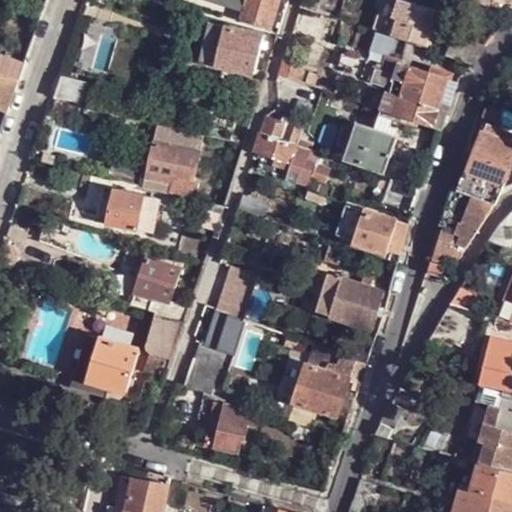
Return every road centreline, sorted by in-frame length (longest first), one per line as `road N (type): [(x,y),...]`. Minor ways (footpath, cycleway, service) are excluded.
road 1 (residential): [(144,453),(297,0)]
road 2 (residential): [(511,40),(476,83),(459,122),(361,423)]
road 3 (residential): [(511,202),(361,423)]
road 4 (residential): [(67,0),(0,196)]
road 5 (unclassified): [(0,410),(144,453)]
